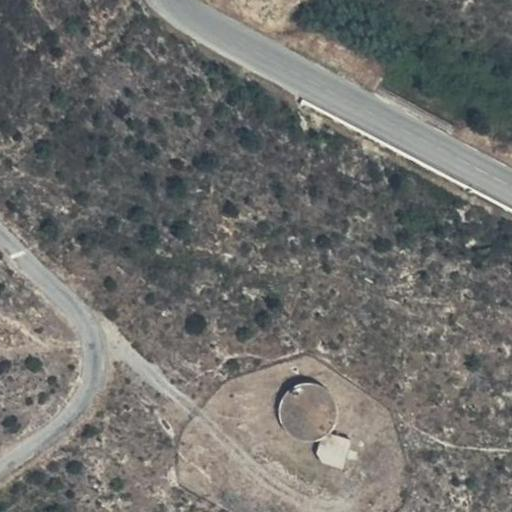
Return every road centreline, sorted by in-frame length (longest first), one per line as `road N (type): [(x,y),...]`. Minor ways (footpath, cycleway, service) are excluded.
road 1 (secondary): [(511,185),(172,0)]
road 2 (residential): [(0,231),(76,309),(94,348),(92,377),(76,407),(0,467)]
